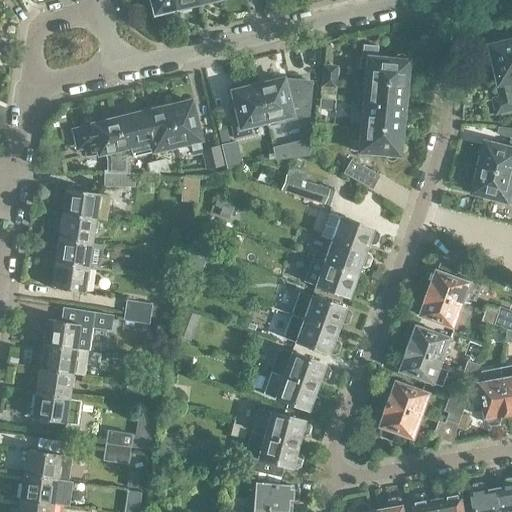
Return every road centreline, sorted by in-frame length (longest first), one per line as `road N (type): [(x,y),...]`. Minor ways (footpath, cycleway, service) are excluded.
road 1 (residential): [(330,479),(332,452),(444,136),(448,67),(435,0)]
road 2 (residential): [(119,71),(420,0)]
road 3 (residential): [(511,449),(330,479)]
road 4 (residential): [(26,87),(31,36),(41,23),(107,1)]
